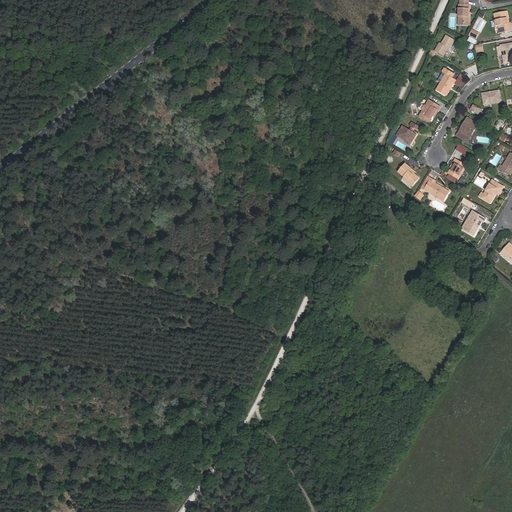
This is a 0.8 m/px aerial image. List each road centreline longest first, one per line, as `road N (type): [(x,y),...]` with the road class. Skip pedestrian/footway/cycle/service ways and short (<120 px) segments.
road 1 (track): [(180,511),(253,408),(445,0)]
road 2 (tertiary): [(0,169),(214,0)]
road 3 (residential): [(439,156),(437,143),(470,87),(511,75)]
road 4 (track): [(316,511),(253,408)]
